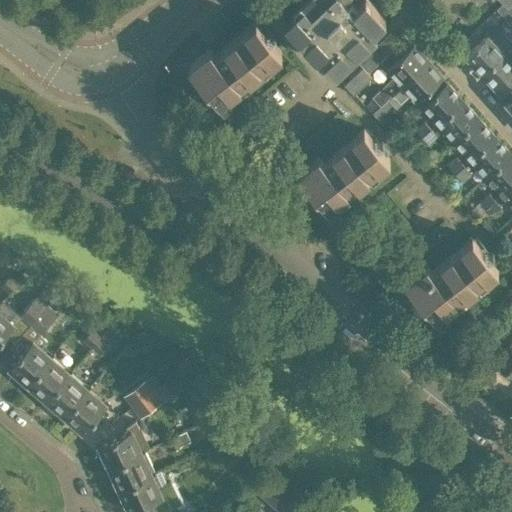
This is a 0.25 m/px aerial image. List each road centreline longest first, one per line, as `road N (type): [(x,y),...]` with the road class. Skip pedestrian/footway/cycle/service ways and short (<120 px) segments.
road 1 (residential): [(511,445),(192,182),(119,90),(109,65)]
road 2 (residential): [(511,131),(391,0)]
road 3 (residential): [(0,408),(56,458),(68,476),(73,511)]
road 4 (unclassified): [(109,65),(68,67),(0,24)]
